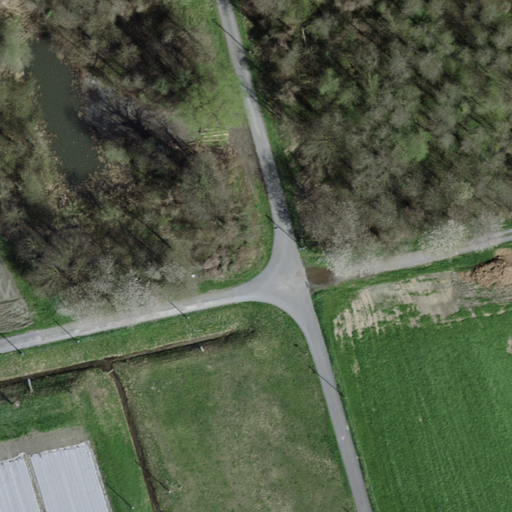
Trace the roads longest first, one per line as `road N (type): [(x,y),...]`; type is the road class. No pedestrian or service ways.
road 1 (unclassified): [(296,283),(0,345)]
road 2 (unclassified): [(219,0),(296,283)]
road 3 (unclassified): [(296,283),(362,511)]
road 4 (track): [(511,234),(296,283)]
